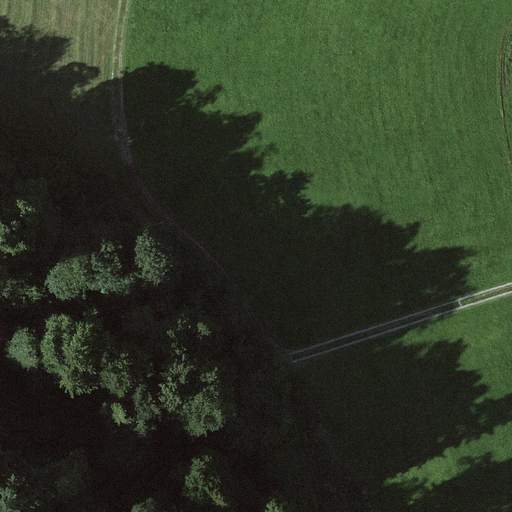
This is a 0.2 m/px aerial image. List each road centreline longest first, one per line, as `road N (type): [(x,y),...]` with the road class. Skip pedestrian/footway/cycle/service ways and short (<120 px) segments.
road 1 (track): [(125,0),(116,42),(118,138),(133,182),(223,280),(277,358),(511,287)]
road 2 (track): [(0,272),(106,327),(231,357),(277,358),(317,511)]
